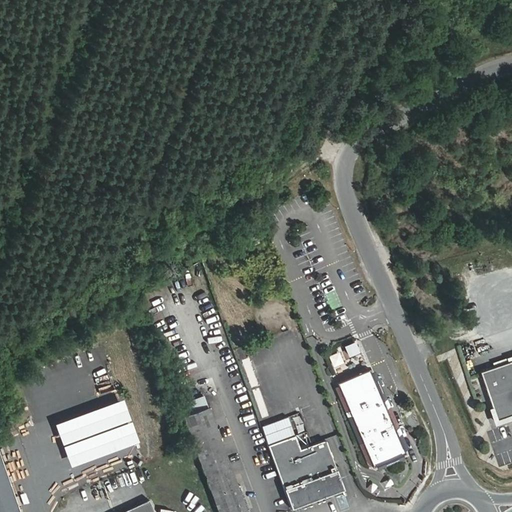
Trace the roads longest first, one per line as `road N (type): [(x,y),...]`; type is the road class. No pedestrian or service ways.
road 1 (residential): [(511,62),(367,132),(343,157),(345,189),(445,429)]
road 2 (unknown): [(265,511),(226,394)]
road 3 (unknown): [(328,377),(298,348),(277,345),(256,360),(254,393)]
